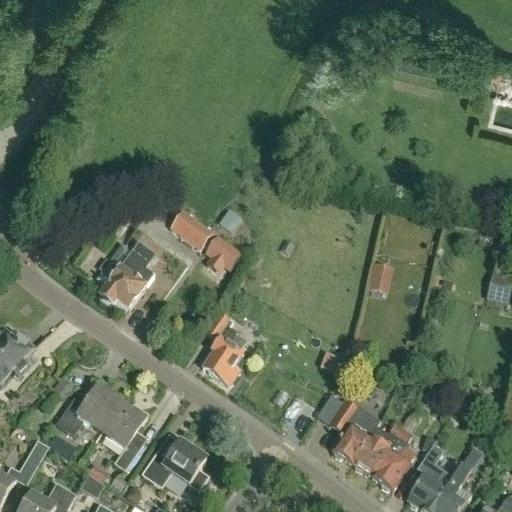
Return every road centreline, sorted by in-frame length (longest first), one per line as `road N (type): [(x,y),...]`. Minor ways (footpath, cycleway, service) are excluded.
road 1 (residential): [(284,444),(59,305),(17,271),(0,236)]
road 2 (unclassified): [(0,145),(89,0)]
road 3 (residential): [(384,511),(284,444)]
